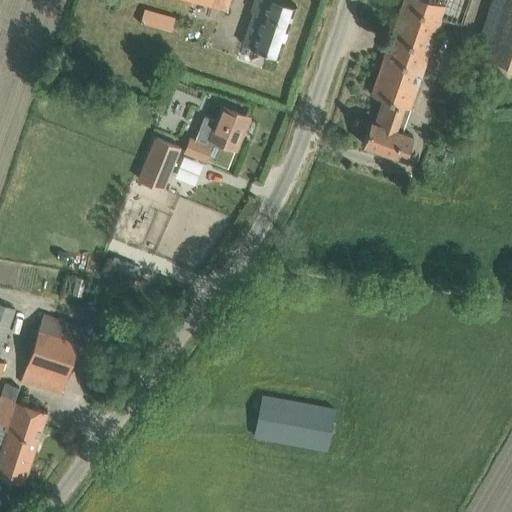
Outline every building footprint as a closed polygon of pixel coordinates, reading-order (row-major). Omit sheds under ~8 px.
[(195,0),(226,9),(228,0),(195,0)] [(279,56),(295,7),(273,0),(253,0),(250,11),(253,12),(243,44),(279,56)] [(470,0),(403,0),(371,94),(383,98),(375,122),(371,121),(363,143),(406,158),(414,134),(397,129),(403,111),(407,112),(440,16),(463,24),(470,0)] [(511,0),(491,0),(475,51),(511,63),(511,0)] [(141,23),(169,31),(173,18),(145,10),(141,23)] [(236,148),(249,117),(220,105),(215,118),(205,114),(194,141),(187,138),(182,149),(205,159),(210,146),(208,145),(211,137),(236,148)] [(138,178),(164,189),(181,146),(155,136),(138,178)] [(0,352),(15,308),(0,303),(0,352)] [(61,395),(84,326),(43,313),(20,382),(61,395)] [(0,474),(23,482),(47,411),(12,399),(17,386),(6,383),(0,401),(0,474)] [(262,395),(254,435),(325,449),(332,408),(262,395)]
